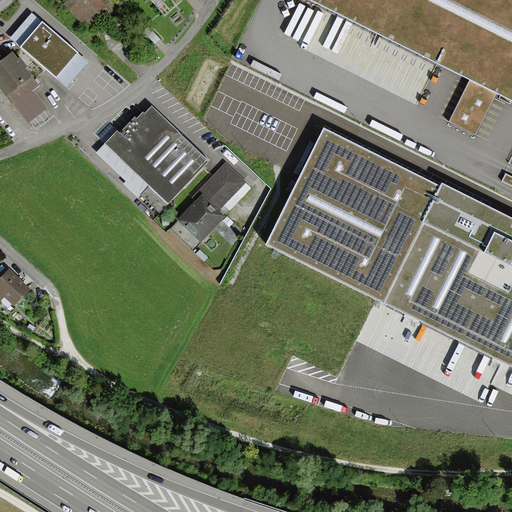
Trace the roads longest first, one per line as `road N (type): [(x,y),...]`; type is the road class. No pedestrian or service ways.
road 1 (track): [(511,476),(360,468),(258,445),(149,404),(83,368),(55,295)]
road 2 (residential): [(0,155),(107,110),(176,50),(213,0)]
road 3 (motorway): [(241,511),(128,466),(0,398)]
road 4 (residential): [(511,424),(342,396),(284,377)]
road 5 (motorway): [(152,511),(0,416)]
